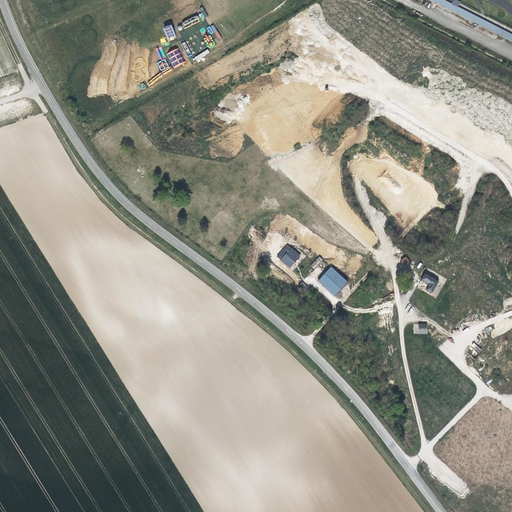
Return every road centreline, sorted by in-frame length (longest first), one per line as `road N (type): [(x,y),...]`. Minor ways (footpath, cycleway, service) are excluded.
road 1 (tertiary): [(443,511),(342,383),(119,196),(42,85)]
road 2 (track): [(44,111),(101,195),(290,348),(429,511)]
